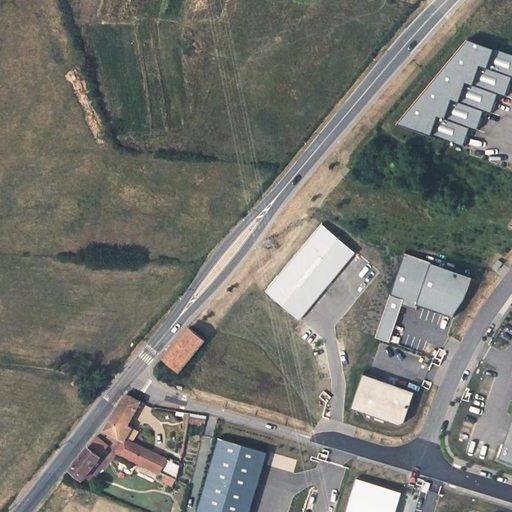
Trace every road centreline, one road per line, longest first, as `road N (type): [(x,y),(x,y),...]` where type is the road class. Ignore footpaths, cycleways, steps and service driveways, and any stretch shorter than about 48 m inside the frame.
road 1 (unclassified): [(131,375),(179,403),(420,463)]
road 2 (primary): [(446,0),(297,171)]
road 3 (unclassified): [(420,463),(468,347),(511,283)]
road 4 (primary): [(22,511),(131,375)]
road 5 (primary): [(182,312),(259,230),(278,194)]
road 6 (primary): [(278,194),(244,224),(182,312)]
